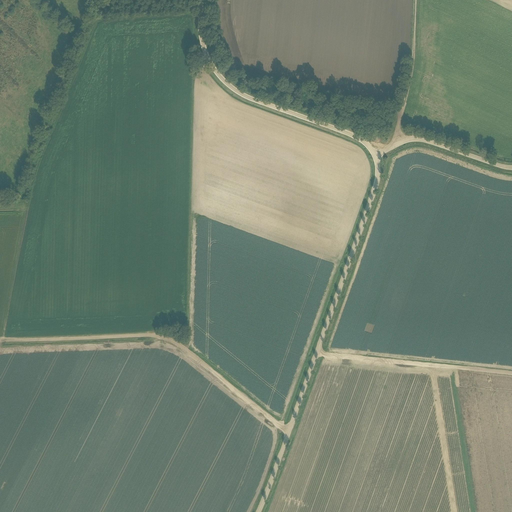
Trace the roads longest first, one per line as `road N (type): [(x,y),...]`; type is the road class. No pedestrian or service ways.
road 1 (unclassified): [(258,511),(377,181),(375,155)]
road 2 (track): [(0,338),(149,333),(178,344),(288,432)]
road 3 (track): [(209,62),(193,79),(193,326),(186,350)]
road 4 (unclassified): [(375,155),(354,135),(224,81),(205,52),(201,0)]
road 5 (track): [(418,0),(410,83),(390,148)]
road 6 (track): [(475,511),(452,367)]
road 7 (unclassified): [(511,168),(416,139),(375,155)]
road 8 (track): [(317,351),(452,367)]
